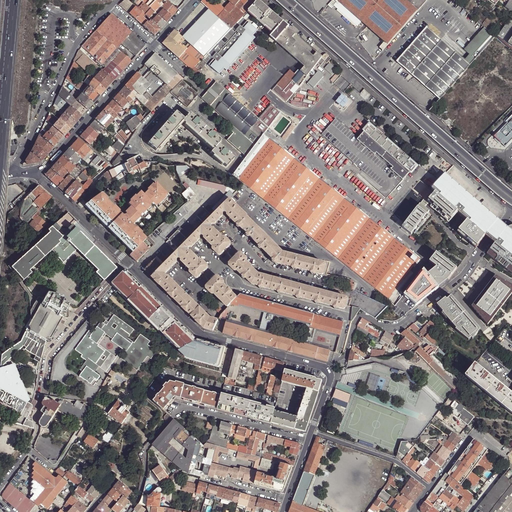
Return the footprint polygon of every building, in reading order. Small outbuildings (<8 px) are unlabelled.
[(129,14),(135,7),(129,1),(127,0),(125,0),(120,5),(121,6),(127,11),(129,14)] [(228,0),(231,2),(224,9),(214,0),(202,0),(201,2),(209,10),(231,30),(243,17),(249,11),(259,0),(258,0),(228,0)] [(329,56),(328,55),(326,54),(324,55),(323,56),(322,57),(289,28),(290,27),(278,16),(279,15),(277,13),(276,14),(266,6),(259,0),(249,11),(266,27),(274,33),(271,37),(277,42),(304,67),(300,71),(297,75),(295,73),(290,69),(273,90),(287,102),(300,86),(319,62),(321,65),(325,60),(329,56)] [(385,42),(388,45),(418,11),(405,0),(337,0),(365,24),(385,42)] [(405,0),(418,11),(427,0),(405,0)] [(158,4),(155,1),(149,7),(151,9),(154,12),(160,6),(158,4)] [(167,1),(162,7),(163,8),(164,9),(172,16),(174,13),(177,10),(168,1),(167,1)] [(146,5),(140,10),(137,7),(137,8),(142,13),(145,16),(151,9),(149,7),(146,5)] [(136,19),(142,13),(137,8),(135,7),(129,14),(130,15),(133,17),(136,19)] [(154,12),(151,9),(145,16),(148,18),(149,19),(154,12)] [(161,11),(158,15),(166,23),(169,19),(172,16),(164,9),(163,10),(162,9),(161,11)] [(205,58),(231,30),(209,10),(188,32),(180,25),(175,31),(183,38),(184,39),(191,45),(204,57),(205,58)] [(143,26),(147,21),(143,17),(144,16),(147,19),(148,18),(145,16),(142,13),(136,19),(137,20),(141,25),(143,26)] [(111,14),(81,46),(102,65),(117,48),(122,43),(131,32),(111,14)] [(158,15),(152,22),(160,29),(163,26),(166,23),(158,15)] [(257,30),(243,17),(231,30),(205,58),(203,60),(207,63),(211,59),(214,61),(210,66),(219,74),(225,68),(224,68),(237,55),(239,57),(244,53),(241,50),(253,37),(252,36),(257,30)] [(152,22),(150,20),(149,21),(148,22),(147,21),(143,26),(150,32),(154,36),(158,32),(160,29),(152,22)] [(511,21),(510,20),(498,37),(508,44),(511,38),(511,21)] [(323,56),(290,27),(289,28),(322,57),(323,56)] [(404,69),(440,99),(470,65),(428,28),(416,41),(404,54),(397,62),(405,68),(404,69)] [(180,41),(183,38),(175,31),(171,36),(163,44),(172,52),(179,58),(185,51),(177,44),(180,41)] [(146,45),(131,32),(122,43),(136,56),(146,45)] [(511,51),(511,46),(508,44),(498,37),(497,38),(511,51)] [(402,52),(404,54),(416,41),(414,39),(402,52)] [(380,48),(383,50),(388,45),(385,42),(380,48)] [(198,64),(204,57),(191,45),(185,51),(179,58),(192,70),(198,64)] [(117,48),(102,65),(106,67),(112,61),(117,56),(118,57),(122,52),(117,48)] [(76,56),(74,60),(87,71),(93,64),(79,49),(78,50),(78,51),(78,52),(79,52),(77,54),(76,56)] [(117,56),(112,61),(122,71),(126,67),(131,61),(122,52),(118,57),(117,56)] [(155,54),(145,65),(145,66),(146,68),(147,67),(162,81),(159,84),(162,87),(148,102),(145,105),(151,112),(170,92),(182,80),(183,79),(155,54)] [(73,61),(70,69),(75,74),(80,67),(73,61)] [(106,68),(104,71),(114,80),(118,76),(122,71),(112,61),(106,67),(106,68)] [(202,68),(198,64),(192,70),(191,71),(195,75),(202,68)] [(70,69),(66,78),(82,93),(88,86),(86,85),(85,86),(80,82),(79,83),(72,77),(75,74),(70,69)] [(103,70),(94,80),(105,90),(110,85),(114,80),(104,71),(103,70)] [(142,95),(150,85),(137,73),(125,86),(131,93),(138,99),(141,96),(142,95)] [(94,80),(88,86),(99,96),(102,93),(105,90),(94,80)] [(198,95),(182,80),(170,92),(187,107),(198,95)] [(264,134),(281,112),(272,104),(260,119),(217,81),(202,98),(233,126),(230,130),(234,133),(227,140),(246,157),(264,134)] [(82,93),(93,103),(96,100),(99,96),(88,86),(82,93)] [(131,93),(125,86),(121,91),(119,93),(128,102),(129,103),(131,100),(128,96),(131,93)] [(62,87),(58,95),(71,106),(76,100),(62,87)] [(90,107),(93,103),(82,93),(76,100),(87,110),(90,107)] [(122,108),(128,102),(119,93),(115,98),(113,100),(122,108)] [(58,95),(54,103),(65,113),(71,106),(58,95)] [(138,99),(145,105),(148,102),(142,95),(141,96),(138,99)] [(347,100),(342,96),(338,101),(343,105),(347,100)] [(76,100),(71,106),(81,116),(85,112),(87,110),(76,100)] [(122,118),(118,113),(122,108),(113,100),(109,104),(107,106),(117,116),(121,119),(122,118)] [(71,106),(65,113),(76,123),(78,120),(81,116),(71,106)] [(118,126),(119,127),(120,126),(119,125),(121,123),(116,118),(117,116),(107,106),(104,110),(103,111),(113,120),(118,126)] [(105,129),(113,120),(103,111),(98,116),(95,119),(105,129)] [(183,122),(182,121),(184,119),(176,112),(148,143),(156,150),(159,147),(160,148),(183,122)] [(65,113),(59,119),(70,129),(73,126),(76,123),(65,113)] [(135,129),(140,124),(139,121),(144,118),(140,113),(135,116),(126,123),(132,132),(134,134),(136,130),(135,129)] [(183,122),(185,124),(184,125),(212,150),(218,144),(221,140),(190,113),(184,119),(182,121),(183,122)] [(511,114),(505,121),(507,123),(494,136),(501,143),(505,147),(507,144),(511,139),(511,114)] [(56,117),(50,124),(53,126),(59,119),(57,118),(56,117)] [(336,118),(334,119),(357,139),(358,138),(336,118)] [(59,119),(53,126),(64,136),(66,133),(70,129),(59,119)] [(361,169),(390,194),(415,165),(380,135),(376,131),(369,125),(358,138),(357,139),(334,119),(321,134),(361,169)] [(53,126),(47,132),(58,142),(61,139),(64,136),(53,126)] [(100,137),(98,135),(88,127),(83,133),(80,137),(89,145),(93,140),(96,142),(100,137)] [(128,143),(130,140),(121,130),(118,133),(128,143)] [(47,132),(43,137),(54,147),(56,144),(58,142),(47,132)] [(39,134),(35,144),(47,155),(50,151),(54,147),(43,137),(39,134)] [(125,147),(127,144),(117,134),(114,137),(116,139),(118,140),(124,146),(125,147)] [(370,218),(264,134),(246,157),(232,176),(242,184),(337,260),(370,218)] [(95,157),(92,161),(88,158),(93,151),(78,138),(73,144),(69,148),(81,158),(89,165),(92,162),(93,161),(96,158),(95,157)] [(117,153),(124,146),(118,140),(111,148),(114,150),(117,153)] [(31,152),(41,161),(44,158),(47,155),(35,144),(31,152)] [(218,144),(212,150),(210,153),(213,155),(212,156),(222,165),(223,164),(226,167),(234,158),(218,144)] [(109,156),(114,150),(111,148),(108,145),(103,150),(109,156)] [(74,166),(81,158),(69,148),(66,152),(63,156),(74,166)] [(40,162),(41,161),(31,152),(25,161),(27,165),(40,162)] [(123,161),(119,155),(112,164),(113,166),(114,167),(123,161)] [(69,173),(75,166),(74,166),(63,156),(60,159),(57,162),(68,172),(69,173)] [(131,173),(130,173),(129,172),(131,171),(130,169),(137,165),(132,158),(126,161),(126,162),(127,163),(124,165),(127,170),(125,171),(128,176),(130,174),(130,175),(131,174),(131,173)] [(64,176),(68,172),(57,162),(53,166),(51,169),(56,173),(64,180),(66,178),(64,176)] [(109,165),(104,162),(98,168),(92,162),(89,165),(95,171),(99,174),(100,175),(109,165)] [(91,181),(99,174),(95,171),(91,175),(79,165),(76,167),(78,169),(82,173),(88,178),(91,181)] [(119,167),(114,169),(117,176),(121,172),(125,171),(127,170),(124,165),(119,167)] [(51,180),(56,173),(51,169),(49,171),(45,175),(48,178),(51,180)] [(112,170),(109,171),(113,179),(117,176),(114,169),(112,170)] [(387,197),(390,194),(361,169),(358,173),(387,197)] [(106,173),(103,175),(106,180),(109,180),(110,180),(113,179),(109,171),(106,173)] [(58,187),(64,180),(56,173),(51,180),(55,184),(58,187)] [(86,181),(88,178),(82,173),(80,175),(79,176),(83,180),(84,180),(86,181)] [(479,201),(446,173),(436,184),(432,189),(436,192),(458,212),(467,220),(485,236),(491,240),(495,244),(511,256),(511,230),(508,228),(503,224),(478,203),(479,201)] [(96,183),(90,192),(92,194),(101,183),(103,181),(106,180),(103,175),(96,183)] [(62,190),(65,193),(74,181),(68,176),(66,178),(64,180),(58,187),(62,190)] [(92,181),(91,181),(88,178),(86,181),(85,182),(83,185),(80,188),(84,192),(86,190),(92,181)] [(80,188),(83,185),(82,184),(81,185),(75,180),(74,181),(65,193),(69,196),(71,198),(80,188)] [(212,209),(216,212),(229,199),(234,194),(226,191),(226,188),(224,186),(199,180),(198,186),(222,192),(227,194),(212,209)] [(135,195),(129,200),(130,201),(128,203),(131,206),(125,212),(126,213),(124,215),(123,216),(118,211),(119,211),(114,205),(113,206),(106,199),(107,198),(101,193),(87,204),(86,204),(85,205),(86,207),(97,217),(106,227),(114,234),(122,242),(127,248),(132,252),(142,243),(144,240),(146,239),(141,234),(142,233),(136,227),(135,228),(133,226),(135,222),(140,216),(139,215),(142,213),(143,214),(150,206),(150,205),(152,203),(154,205),(155,206),(157,204),(158,204),(166,197),(165,196),(167,193),(156,182),(153,184),(147,189),(148,190),(143,194),(140,191),(135,196),(135,195)] [(35,201),(40,207),(37,209),(39,211),(52,198),(50,196),(42,189),(39,186),(32,193),(38,198),(35,201)] [(183,195),(188,201),(196,194),(189,187),(187,189),(188,191),(183,195)] [(75,202),(84,192),(80,188),(71,198),(73,200),(75,202)] [(458,212),(436,192),(429,200),(452,220),(458,212)] [(29,196),(35,201),(38,198),(32,193),(29,196)] [(157,208),(170,196),(167,193),(165,196),(166,197),(158,204),(157,204),(155,206),(157,208)] [(160,286),(169,295),(174,299),(179,304),(183,308),(187,313),(187,312),(197,321),(196,322),(201,326),(205,329),(210,331),(213,331),(218,321),(211,318),(169,277),(167,277),(165,275),(165,274),(177,262),(177,260),(178,258),(180,258),(182,260),(182,262),(190,270),(190,273),(195,278),(198,278),(201,274),(201,273),(203,271),(203,272),(204,272),(208,268),(208,266),(202,260),(200,260),(200,261),(191,252),(189,252),(188,251),(188,249),(189,247),(192,247),(200,239),(200,237),(201,235),(203,235),(205,236),(204,238),(213,247),(213,249),(218,255),(221,255),(224,251),(224,250),(226,248),(227,248),(230,245),(230,243),(225,237),(223,237),(223,238),(214,229),(212,229),(211,228),(211,226),(212,224),(215,224),(223,216),(223,214),(224,212),(226,212),(227,213),(227,215),(240,228),(240,227),(247,234),(246,235),(249,237),(250,237),(259,246),(262,249),(273,259),(272,260),(275,263),(276,262),(277,263),(292,267),(292,268),(296,269),(296,268),(311,272),(311,273),(315,274),(315,273),(322,275),(324,274),(326,265),(325,263),(282,252),(246,217),(247,216),(229,199),(216,212),(204,224),(197,231),(169,260),(166,263),(162,267),(152,277),(156,281),(160,286)] [(81,208),(85,205),(86,204),(87,204),(83,200),(78,205),(81,208)] [(142,217),(154,205),(152,203),(150,205),(150,206),(143,214),(142,213),(139,215),(140,216),(142,217)] [(430,212),(420,204),(401,227),(411,235),(430,212)] [(209,205),(197,217),(204,224),(216,212),(212,209),(209,205)] [(68,212),(65,210),(59,215),(63,218),(68,212)] [(38,216),(35,220),(31,224),(39,232),(46,223),(38,216)] [(387,299),(419,258),(370,218),(337,260),(387,299)] [(485,236),(467,220),(459,231),(478,246),(485,236)] [(52,231),(11,267),(9,265),(9,266),(11,269),(17,276),(16,278),(24,290),(27,293),(28,296),(29,311),(30,311),(37,298),(31,295),(22,281),(23,280),(32,272),(30,270),(52,250),(64,262),(76,250),(98,271),(96,273),(104,281),(116,269),(116,268),(72,225),(68,229),(71,232),(67,236),(65,234),(62,236),(57,231),(60,229),(55,224),(50,229),(52,231)] [(190,224),(183,231),(181,228),(169,240),(172,243),(162,253),(169,260),(197,231),(190,224)] [(144,240),(150,247),(153,244),(146,238),(146,239),(144,240)] [(133,259),(136,262),(148,249),(142,243),(132,252),(129,255),(133,259)] [(511,256),(495,244),(487,255),(511,273),(511,256)] [(159,255),(166,263),(169,260),(162,253),(159,255)] [(247,259),(241,253),(239,254),(235,257),(235,258),(236,258),(234,260),(233,260),(229,264),(229,266),(234,271),(237,271),(245,279),(246,278),(252,284),(259,286),(259,287),(262,288),(263,287),(278,291),(277,292),(281,293),(282,292),(297,296),(296,297),(300,298),(300,297),(315,302),(319,303),(319,302),(334,307),(337,308),(338,308),(343,309),(345,308),(348,300),(347,298),(258,274),(252,268),(252,267),(246,261),(247,261),(247,259)] [(457,269),(436,253),(430,262),(437,267),(428,274),(439,288),(450,279),(457,269)] [(149,274),(152,277),(162,267),(155,260),(144,270),(149,274)] [(417,305),(439,288),(428,274),(424,269),(404,295),(417,305)] [(198,339),(127,270),(124,274),(123,274),(122,275),(119,278),(112,286),(179,352),(196,341),(198,339)] [(214,293),(228,307),(232,302),(236,297),(231,292),(229,289),(223,284),(224,284),(223,282),(218,276),(216,277),(213,280),(213,281),(211,283),(210,283),(206,287),(206,289),(212,294),(214,294),(214,293)] [(511,293),(511,285),(496,276),(471,307),(488,325),(511,293)] [(360,309),(375,319),(387,307),(353,290),(353,291),(348,307),(352,308),(351,322),(360,309)] [(66,315),(67,316),(67,312),(66,311),(69,306),(70,304),(62,297),(58,295),(58,294),(48,292),(47,294),(46,293),(45,293),(44,294),(41,298),(45,300),(46,299),(64,309),(63,310),(66,312),(66,313),(66,314),(66,315)] [(277,304),(240,294),(237,298),(236,297),(232,302),(232,303),(311,324),(314,314),(277,304)] [(481,330),(451,296),(447,300),(446,298),(437,305),(443,312),(443,313),(456,329),(455,329),(469,341),(472,338),(473,340),(481,330)] [(18,342),(24,345),(36,353),(36,354),(37,356),(38,357),(40,358),(40,359),(46,340),(49,341),(57,330),(56,329),(63,317),(65,318),(67,318),(67,316),(66,315),(66,314),(66,313),(66,312),(63,310),(64,309),(46,299),(45,300),(41,298),(40,297),(38,297),(37,298),(30,311),(29,311),(30,319),(20,341),(18,342)] [(340,335),(343,322),(314,314),(311,324),(310,327),(318,329),(340,335)] [(90,360),(96,364),(104,352),(95,346),(97,344),(94,342),(102,332),(104,333),(112,339),(111,341),(122,349),(126,352),(121,358),(121,359),(137,371),(147,357),(151,359),(156,352),(147,345),(150,342),(140,335),(134,343),(128,339),(134,330),(114,315),(106,325),(104,324),(100,330),(97,327),(93,332),(90,330),(75,350),(82,355),(81,357),(86,361),(89,363),(90,360)] [(362,318),(357,326),(381,340),(382,337),(379,335),(380,334),(368,326),(370,323),(362,318)] [(437,327),(430,321),(420,332),(426,337),(430,333),(437,327)] [(327,362),(330,352),(330,351),(313,346),(306,345),(227,323),(224,334),(263,345),(266,345),(290,352),(322,360),(327,362)] [(410,327),(416,333),(420,330),(414,324),(410,327)] [(310,327),(306,345),(313,346),(318,329),(310,327)] [(424,352),(419,348),(418,346),(421,343),(406,330),(402,333),(416,345),(413,349),(416,352),(440,375),(455,390),(459,386),(429,357),(434,351),(429,346),(424,352)] [(97,344),(104,333),(102,332),(94,342),(97,344)] [(381,340),(389,345),(393,337),(391,336),(385,332),(382,337),(381,340)] [(438,340),(430,333),(426,337),(427,338),(435,344),(438,340)] [(414,346),(405,338),(398,347),(405,352),(407,350),(408,350),(410,348),(411,349),(414,346)] [(227,347),(198,339),(196,341),(179,352),(183,356),(222,367),(227,347)] [(1,355),(0,363),(0,367),(1,367),(23,346),(25,348),(24,349),(35,356),(40,359),(40,358),(38,357),(37,356),(36,354),(36,353),(24,345),(18,342),(6,351),(1,355)] [(371,355),(370,358),(381,358),(385,351),(371,350),(359,342),(357,345),(371,355)] [(104,352),(96,364),(99,366),(108,373),(119,357),(121,358),(126,352),(122,349),(116,357),(97,344),(95,346),(104,352)] [(363,360),(360,358),(363,353),(352,346),(348,361),(363,360)] [(231,379),(232,378),(237,380),(242,360),(245,352),(240,351),(237,350),(229,378),(230,378),(230,379),(231,379)] [(242,360),(256,364),(255,365),(256,366),(255,369),(257,370),(256,374),(258,374),(259,371),(262,362),(263,357),(254,354),(245,352),(242,360)] [(272,372),(273,369),(275,360),(273,359),(266,358),(266,357),(264,363),(263,366),(269,367),(268,371),(272,372)] [(79,376),(91,384),(95,379),(97,381),(100,376),(94,372),(99,366),(96,364),(90,360),(89,363),(86,361),(79,370),(82,372),(79,376)] [(279,361),(275,360),(273,369),(282,371),(285,363),(279,361)] [(1,367),(0,367),(0,387),(21,399),(26,396),(12,365),(1,367)] [(511,394),(476,365),(474,367),(466,377),(511,413),(511,394)] [(263,372),(259,371),(258,374),(257,378),(255,386),(260,387),(263,372)] [(304,376),(286,371),(283,382),(308,388),(298,417),(275,410),(271,422),(304,431),(307,425),(311,413),(318,394),(319,392),(323,380),(316,378),(304,376)] [(237,383),(229,381),(228,384),(254,391),(255,387),(255,386),(257,378),(240,373),(238,380),(239,380),(237,381),(237,383)] [(270,380),(268,388),(266,394),(268,395),(270,388),(272,389),(273,387),(276,376),(271,375),(270,380)] [(175,397),(218,408),(222,395),(180,384),(180,383),(176,382),(176,383),(170,382),(154,401),(164,410),(175,397)] [(278,398),(282,384),(277,383),(274,396),(278,398)] [(0,403),(20,414),(15,424),(33,429),(30,417),(28,415),(30,412),(32,407),(32,406),(31,405),(31,404),(26,402),(27,401),(21,399),(0,387),(0,403)] [(335,388),(332,397),(334,398),(348,403),(351,394),(335,388)] [(49,396),(45,395),(44,395),(43,400),(43,404),(45,406),(42,410),(41,416),(41,417),(42,418),(40,421),(40,424),(40,425),(41,426),(42,427),(44,427),(45,427),(46,427),(47,426),(48,425),(59,409),(75,419),(77,416),(82,420),(91,407),(84,402),(83,404),(77,401),(75,405),(66,399),(60,398),(59,397),(49,396)] [(231,412),(247,416),(251,403),(222,395),(218,408),(231,412)] [(123,425),(131,413),(128,411),(132,406),(127,403),(127,402),(120,397),(118,400),(119,401),(115,406),(109,414),(123,425)] [(348,403),(334,398),(332,403),(346,408),(348,403)] [(275,410),(275,409),(251,403),(247,416),(258,419),(271,422),(275,410)] [(449,411),(467,426),(471,421),(472,422),(473,420),(472,420),(474,417),(456,403),(449,411)] [(167,428),(153,445),(159,449),(183,470),(184,471),(189,472),(197,443),(193,440),(183,431),(185,429),(175,420),(167,428)] [(232,425),(222,422),(221,428),(231,431),(232,425)] [(84,425),(77,436),(81,438),(86,432),(88,433),(90,430),(85,426),(85,425),(84,425)] [(246,429),(235,426),(232,425),(231,431),(230,432),(235,434),(234,437),(245,440),(246,437),(249,438),(251,430),(246,429)] [(230,432),(231,431),(221,428),(216,427),(214,426),(211,435),(210,440),(207,442),(216,445),(226,448),(227,443),(230,432)] [(238,446),(227,443),(226,448),(230,448),(237,450),(238,451),(241,452),(242,452),(243,452),(251,455),(257,432),(255,431),(254,431),(252,436),(250,436),(247,450),(238,447),(238,446)] [(106,434),(102,439),(109,444),(115,436),(109,432),(107,435),(106,434)] [(260,433),(257,432),(251,455),(255,455),(259,439),(264,440),(266,434),(260,433)] [(454,433),(448,441),(455,447),(458,443),(461,439),(454,433)] [(96,444),(99,441),(90,434),(84,441),(94,448),(96,444)] [(298,442),(268,435),(267,441),(291,447),(290,451),(298,454),(299,450),(301,445),(298,442)] [(440,444),(451,453),(453,449),(455,447),(448,441),(445,439),(442,442),(439,440),(438,442),(440,444)] [(447,474),(454,479),(461,485),(465,480),(471,472),(474,469),(478,463),(484,456),(487,450),(474,439),(474,440),(465,452),(451,469),(447,474)] [(189,472),(189,473),(198,476),(201,477),(201,475),(208,476),(211,463),(216,445),(207,442),(204,445),(198,440),(197,443),(189,472)] [(410,456),(408,454),(413,447),(407,441),(401,441),(396,457),(404,463),(411,469),(416,461),(412,457),(410,461),(409,460),(411,457),(410,456)] [(325,447),(318,444),(315,443),(303,472),(314,476),(325,447)] [(451,453),(440,444),(434,452),(445,461),(448,457),(451,453)] [(155,453),(159,449),(153,445),(150,449),(155,453)] [(211,463),(218,465),(220,457),(223,453),(228,454),(230,448),(226,448),(216,445),(211,463)] [(268,448),(265,447),(262,458),(275,461),(281,463),(293,466),(294,466),(295,461),(289,459),(283,457),(267,453),(268,448)] [(238,451),(237,457),(253,461),(253,463),(251,470),(258,472),(260,466),(262,458),(251,455),(243,452),(242,452),(241,452),(238,451)] [(434,452),(429,459),(439,468),(442,464),(445,461),(434,452)] [(28,456),(1,495),(19,511),(31,511),(39,503),(46,508),(51,502),(58,508),(75,488),(59,475),(57,478),(55,478),(28,456)] [(495,464),(484,456),(478,463),(487,470),(489,468),(491,470),(495,464)] [(262,458),(260,466),(273,469),(275,461),(262,458)] [(429,459),(423,467),(434,475),(437,471),(439,468),(429,459)] [(414,471),(417,467),(418,468),(419,466),(421,468),(419,470),(419,469),(416,472),(416,471),(415,473),(420,477),(428,483),(432,478),(434,475),(423,467),(422,465),(419,463),(418,462),(416,461),(411,469),(414,471)] [(211,463),(208,476),(226,480),(227,476),(255,484),(258,473),(258,472),(251,470),(241,467),(240,471),(218,465),(211,463)] [(283,492),(293,466),(281,463),(279,468),(280,469),(277,479),(264,476),(264,475),(258,473),(255,484),(283,492)] [(153,470),(163,484),(167,481),(168,480),(170,478),(161,465),(153,470)] [(56,471),(64,478),(65,476),(78,486),(82,481),(70,471),(69,473),(67,471),(65,474),(58,468),(56,471)] [(176,471),(170,478),(168,480),(171,482),(174,479),(179,480),(180,477),(182,475),(182,473),(176,471)] [(314,476),(303,472),(301,477),(288,511),(317,511),(304,506),(315,477),(314,476)] [(480,479),(471,472),(465,480),(472,485),(472,486),(474,488),(480,479)] [(443,485),(444,483),(445,482),(449,485),(454,479),(447,474),(446,473),(441,479),(435,487),(431,493),(439,498),(445,490),(447,488),(443,485)] [(389,479),(388,483),(390,485),(394,488),(397,485),(392,481),(394,479),(390,475),(389,479)] [(478,507),(477,508),(481,511),(511,511),(511,483),(503,476),(491,491),(484,499),(478,507)] [(412,477),(401,493),(403,495),(406,497),(413,503),(418,496),(424,488),(412,477)] [(475,497),(461,485),(454,479),(449,485),(448,486),(456,492),(457,493),(462,497),(463,498),(470,503),(473,499),(475,497)] [(116,486),(114,488),(122,494),(123,496),(126,498),(132,492),(119,481),(116,486)] [(191,491),(193,483),(185,481),(183,489),(191,491)] [(204,483),(200,482),(199,485),(198,490),(202,491),(207,493),(209,485),(204,483)] [(148,496),(142,495),(141,498),(140,501),(139,503),(140,504),(145,507),(147,507),(158,507),(161,508),(162,494),(160,494),(160,492),(161,492),(162,491),(162,490),(162,489),(161,488),(164,485),(163,484),(159,488),(149,496),(148,496)] [(97,496),(101,492),(92,485),(86,492),(95,499),(97,496)] [(149,496),(159,488),(157,485),(147,494),(143,493),(142,495),(148,496),(149,496)] [(214,486),(209,485),(207,493),(206,495),(206,496),(216,499),(216,497),(219,487),(214,486)] [(84,499),(86,497),(92,502),(95,499),(86,492),(78,486),(76,488),(74,491),(84,499)] [(223,488),(219,487),(216,497),(222,498),(231,501),(233,501),(238,503),(241,493),(239,493),(230,490),(223,488)] [(110,493),(108,494),(115,500),(116,501),(122,494),(114,488),(110,493)] [(383,490),(378,497),(382,500),(398,511),(406,511),(408,510),(401,504),(397,501),(385,492),(383,490)] [(453,496),(445,490),(439,498),(447,504),(453,496)] [(245,494),(241,493),(238,503),(238,504),(247,506),(250,496),(245,494)] [(436,502),(439,498),(431,493),(427,498),(435,503),(436,502)] [(105,499),(103,501),(109,507),(115,500),(108,494),(105,499)] [(79,511),(84,511),(87,508),(71,495),(66,502),(71,506),(72,507),(79,511)] [(403,495),(397,501),(401,504),(406,497),(403,495)] [(120,499),(118,502),(124,508),(129,501),(129,500),(126,498),(123,496),(120,499)] [(253,497),(250,496),(247,506),(256,509),(257,506),(259,498),(253,497)] [(460,502),(453,496),(447,504),(454,510),(455,508),(456,506),(460,502)] [(378,497),(373,504),(380,509),(382,510),(386,505),(381,502),(382,500),(378,497)] [(406,497),(401,504),(408,510),(411,506),(413,503),(406,497)] [(263,499),(259,498),(257,506),(261,507),(259,511),(262,511),(264,508),(266,500),(263,499)] [(447,504),(439,498),(436,502),(444,508),(445,506),(447,504)] [(467,507),(470,503),(463,498),(461,500),(460,502),(456,506),(463,511),(467,507)] [(278,511),(281,504),(266,500),(264,508),(273,511),(272,511),(278,511)] [(101,504),(97,508),(101,511),(109,511),(112,509),(109,507),(103,501),(101,504)] [(425,501),(424,502),(420,508),(421,511),(427,511),(431,508),(431,507),(429,506),(431,505),(428,503),(427,504),(426,503),(427,502),(425,501)] [(118,502),(112,509),(115,511),(120,511),(124,508),(118,502)] [(143,511),(146,510),(140,504),(139,503),(136,507),(134,510),(136,511),(143,511)]
